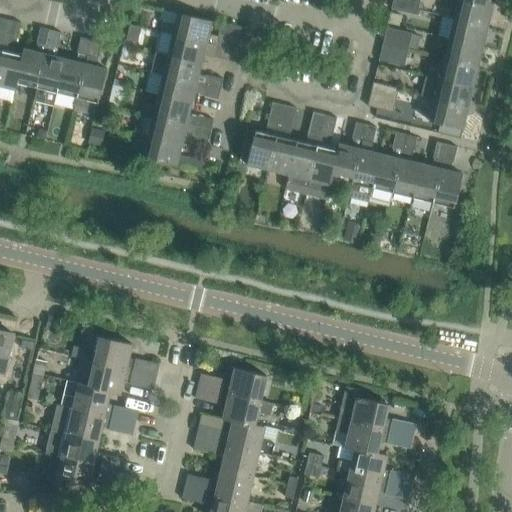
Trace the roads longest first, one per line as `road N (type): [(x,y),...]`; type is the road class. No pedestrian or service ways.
road 1 (tertiary): [(511,371),(42,262)]
road 2 (unknown): [(236,8),(217,75),(222,92),(343,126),(363,59),(354,31)]
road 3 (residential): [(202,0),(353,38),(362,0)]
road 4 (residential): [(136,511),(167,378)]
